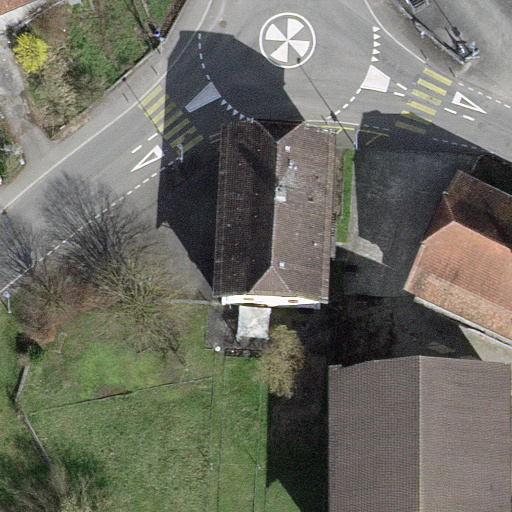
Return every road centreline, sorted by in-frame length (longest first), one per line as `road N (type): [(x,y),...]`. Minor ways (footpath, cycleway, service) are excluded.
road 1 (tertiary): [(283,38),(174,114),(0,257)]
road 2 (tertiary): [(511,139),(283,38)]
